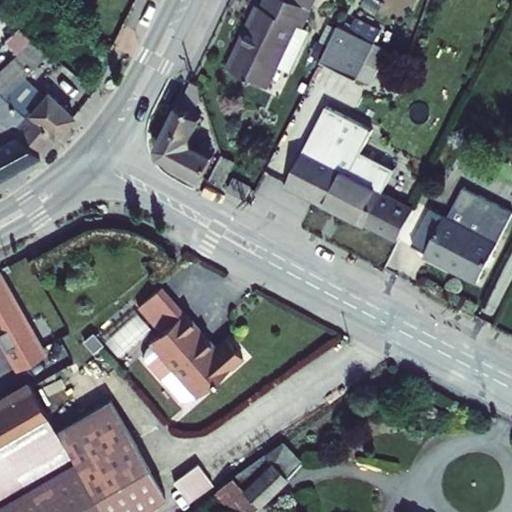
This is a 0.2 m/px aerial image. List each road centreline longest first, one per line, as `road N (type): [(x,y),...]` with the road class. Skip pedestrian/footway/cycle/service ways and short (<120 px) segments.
road 1 (secondary): [(94,169),(511,394)]
road 2 (secondary): [(511,367),(110,152)]
road 3 (unknown): [(381,326),(192,457),(165,455)]
road 4 (primary): [(110,152),(199,0)]
road 5 (primary): [(173,0),(89,139)]
